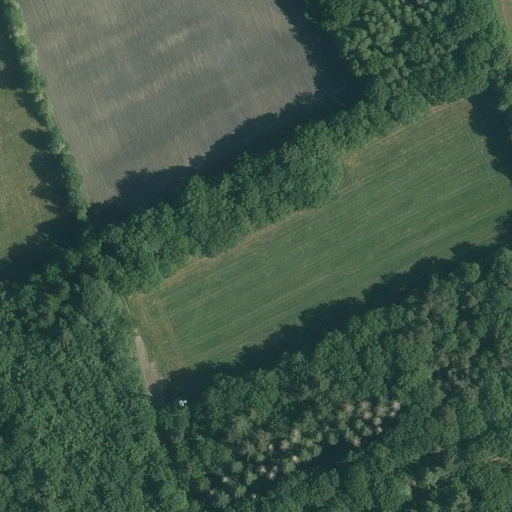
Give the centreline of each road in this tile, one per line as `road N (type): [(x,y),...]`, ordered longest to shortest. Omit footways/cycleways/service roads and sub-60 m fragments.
road 1 (track): [(96,263),(142,356),(193,511)]
road 2 (tertiary): [(316,511),(511,420)]
